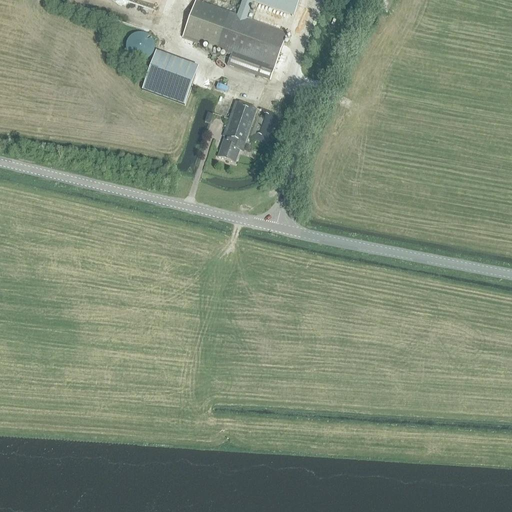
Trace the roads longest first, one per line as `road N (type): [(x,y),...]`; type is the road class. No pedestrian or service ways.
road 1 (tertiary): [(274,226),(0,162)]
road 2 (tertiary): [(274,226),(303,129),(360,0)]
road 3 (tertiary): [(511,273),(274,226)]
